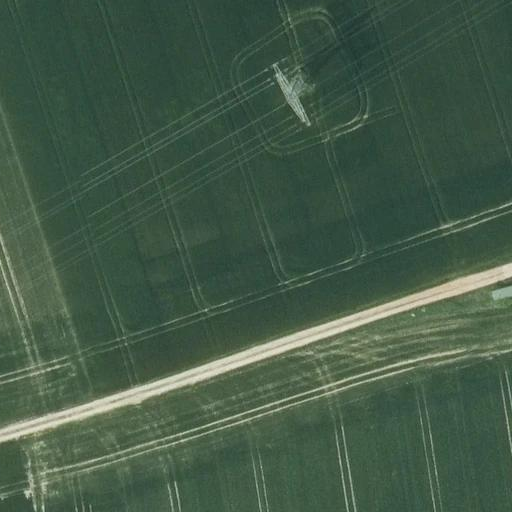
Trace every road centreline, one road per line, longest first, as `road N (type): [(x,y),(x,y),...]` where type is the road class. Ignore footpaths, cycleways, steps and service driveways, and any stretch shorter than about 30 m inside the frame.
road 1 (track): [(0,440),(511,268)]
road 2 (track): [(93,404),(0,61)]
